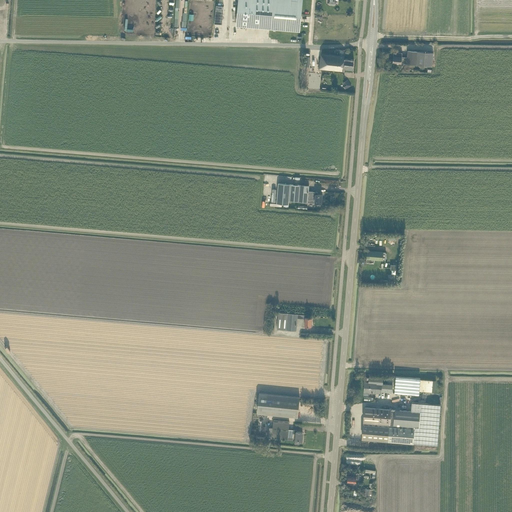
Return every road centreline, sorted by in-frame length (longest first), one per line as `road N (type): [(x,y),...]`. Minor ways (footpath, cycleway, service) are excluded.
road 1 (tertiary): [(330,511),(372,43)]
road 2 (track): [(511,36),(372,35)]
